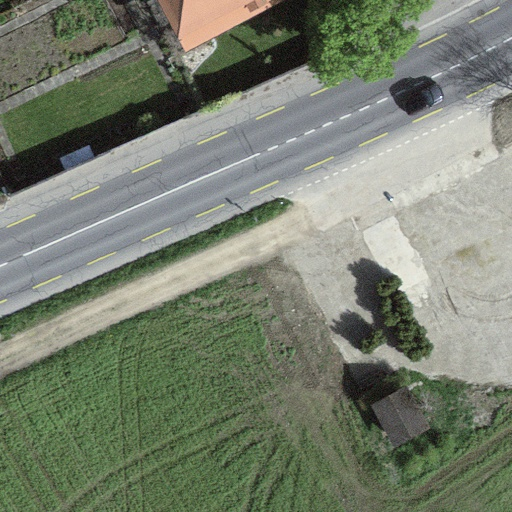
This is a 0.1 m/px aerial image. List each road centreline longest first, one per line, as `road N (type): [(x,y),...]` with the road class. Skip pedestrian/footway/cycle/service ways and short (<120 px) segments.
road 1 (primary): [(0,286),(511,40)]
road 2 (track): [(0,358),(298,228),(319,136)]
